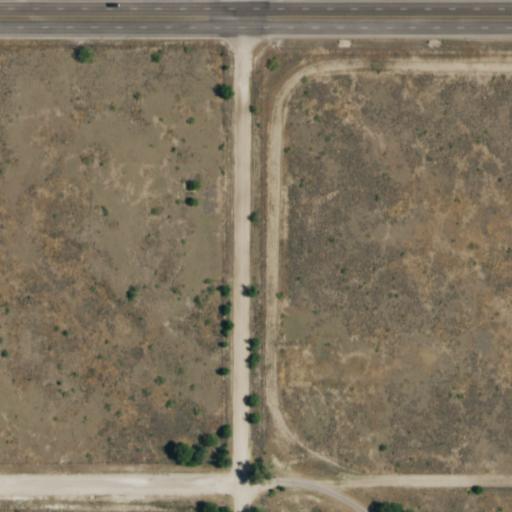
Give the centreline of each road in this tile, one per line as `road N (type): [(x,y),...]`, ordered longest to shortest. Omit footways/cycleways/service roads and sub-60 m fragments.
road 1 (residential): [(242,511),(246,19)]
road 2 (primary): [(511,19),(246,19)]
road 3 (primary): [(246,19),(0,22)]
road 4 (residential): [(242,486),(0,485)]
